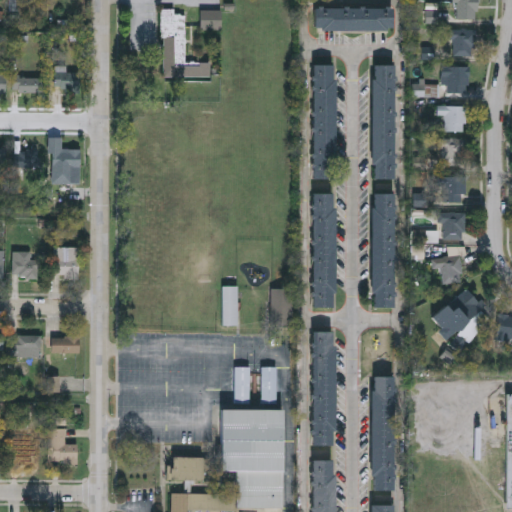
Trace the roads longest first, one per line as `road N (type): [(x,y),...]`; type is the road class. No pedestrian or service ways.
road 1 (residential): [(102,511),(102,0)]
road 2 (residential): [(511,280),(500,264),(497,236),(496,109),(509,0)]
